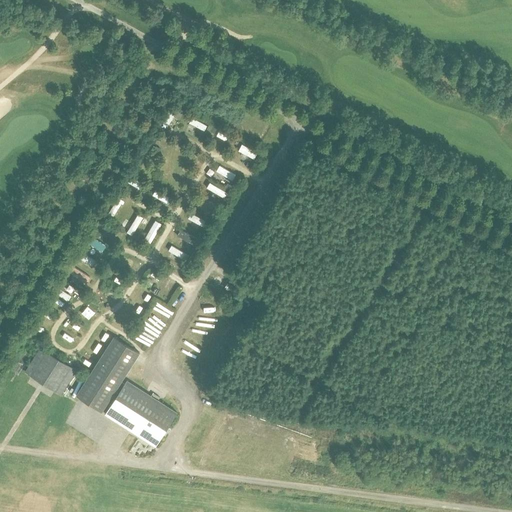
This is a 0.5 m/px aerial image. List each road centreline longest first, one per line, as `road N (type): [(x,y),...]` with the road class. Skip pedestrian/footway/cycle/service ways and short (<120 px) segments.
road 1 (residential): [(511,236),(287,115)]
road 2 (unclassified): [(287,115),(74,0)]
